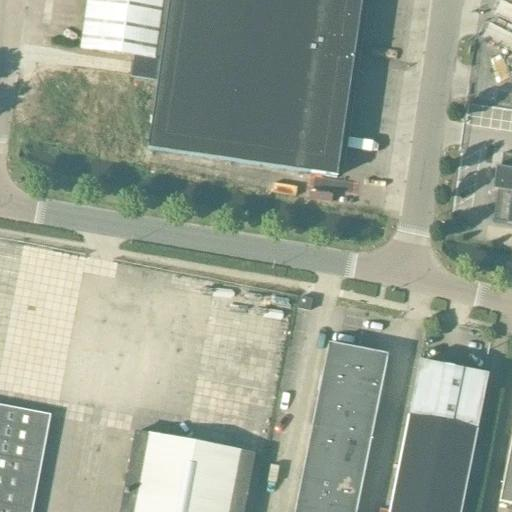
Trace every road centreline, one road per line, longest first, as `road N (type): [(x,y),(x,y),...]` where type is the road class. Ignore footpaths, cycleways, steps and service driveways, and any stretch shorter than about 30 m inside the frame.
road 1 (unclassified): [(409,278),(0,205)]
road 2 (unclassified): [(409,278),(447,0)]
